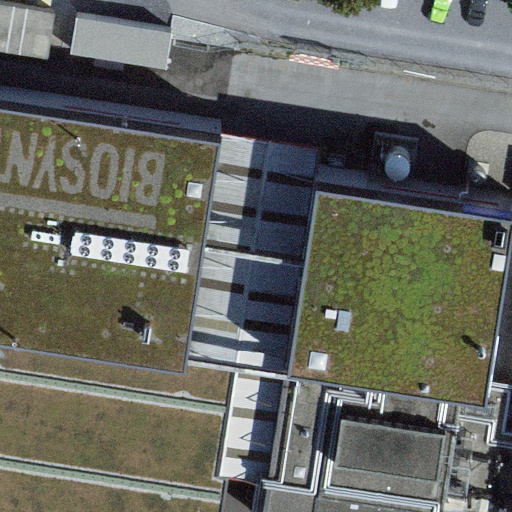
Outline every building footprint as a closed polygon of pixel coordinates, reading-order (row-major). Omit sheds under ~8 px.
[(5,6),(0,32),(0,48),(64,60),(71,18),(5,6)] [(72,102),(0,90),(0,325),(36,331),(72,102)] [(206,357),(242,129),(72,102),(36,331),(206,357)] [(258,365),(242,471),(298,478),(314,370),(343,182),(347,145),(242,129),(206,357),(258,365)] [(511,207),(343,182),(314,370),(483,395),(511,400),(511,207)] [(107,511),(126,390),(0,370),(0,511),(107,511)] [(298,478),(292,511),(463,511),(483,395),(314,370),(298,478)] [(511,511),(511,400),(483,395),(463,511),(511,511)]
